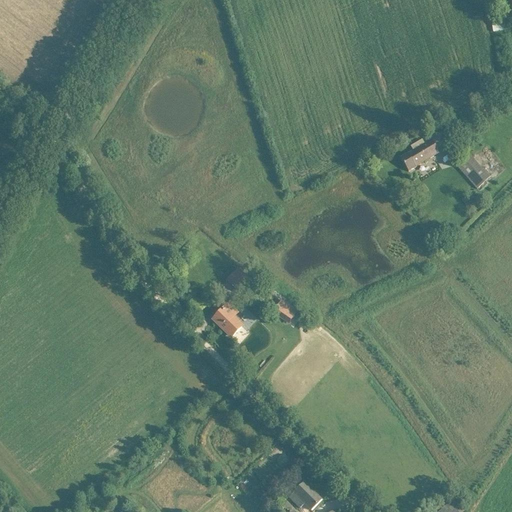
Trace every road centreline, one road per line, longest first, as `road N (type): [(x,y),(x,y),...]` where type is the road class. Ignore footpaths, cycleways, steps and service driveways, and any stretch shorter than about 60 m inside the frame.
road 1 (track): [(49,145),(122,253),(379,511)]
road 2 (track): [(139,0),(49,145)]
